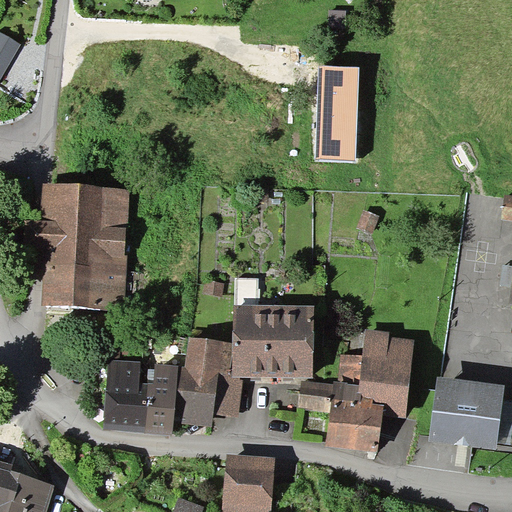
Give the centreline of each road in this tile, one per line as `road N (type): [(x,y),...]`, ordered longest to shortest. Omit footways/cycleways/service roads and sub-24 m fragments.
road 1 (residential): [(511,495),(393,480),(286,451),(127,442),(82,430),(45,399)]
road 2 (residential): [(7,335),(30,324),(43,157)]
road 3 (residential): [(43,157),(61,0)]
road 4 (unknown): [(511,367),(484,300),(492,232)]
road 5 (residential): [(93,511),(20,408)]
